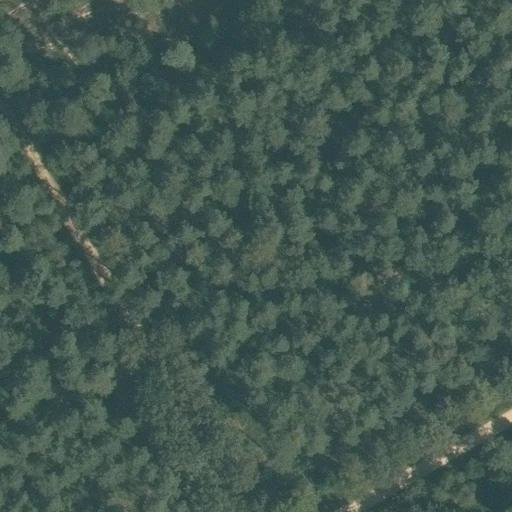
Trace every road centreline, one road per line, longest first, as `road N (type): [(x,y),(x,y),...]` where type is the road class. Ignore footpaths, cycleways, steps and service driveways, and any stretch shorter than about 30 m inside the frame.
road 1 (track): [(0,100),(235,511)]
road 2 (track): [(511,416),(346,511)]
